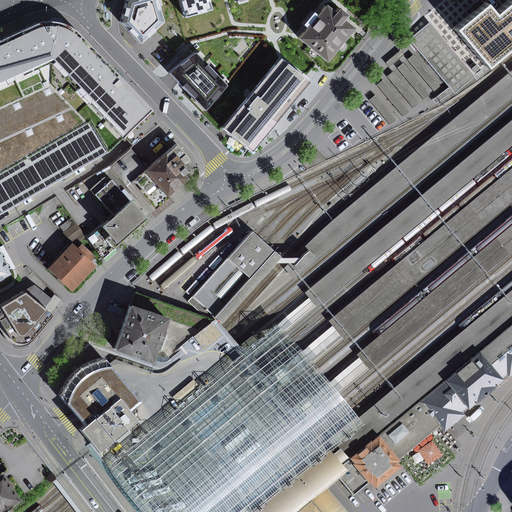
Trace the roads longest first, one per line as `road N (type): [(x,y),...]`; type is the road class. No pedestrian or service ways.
road 1 (tertiary): [(18,388),(127,261),(232,184)]
road 2 (residential): [(232,184),(298,141),(413,0)]
road 3 (residential): [(232,184),(74,0)]
